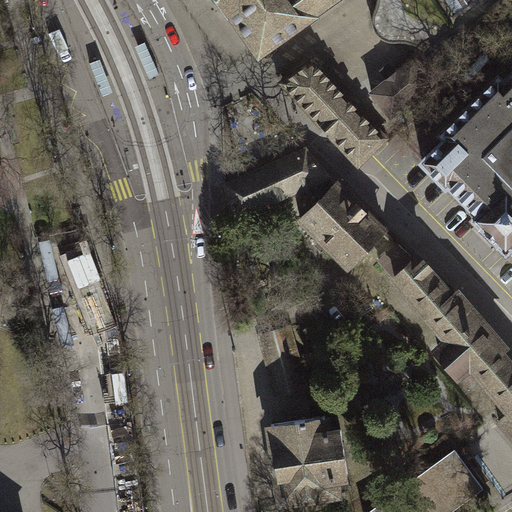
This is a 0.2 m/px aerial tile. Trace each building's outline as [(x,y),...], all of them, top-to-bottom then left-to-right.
[(217,0),(221,5),(220,6),(222,9),(223,8),(226,8),(228,12),(230,11),(258,51),(261,52),(312,15),(312,13),(331,0),(217,0)] [(444,0),(455,15),(453,16),(455,18),(481,0),(444,0)] [(432,84),(412,60),(372,92),(391,116),(432,84)] [(385,138),(313,61),(282,83),(358,163),(385,138)] [(511,73),(504,81),(499,75),(441,132),(446,137),(422,160),(446,184),(449,182),(478,212),(473,216),(506,250),(511,246),(511,73)] [(306,148),(225,184),(233,218),(330,176),(321,167),(306,148)] [(385,230),(337,182),(301,219),(349,266),(385,230)] [(395,280),(416,260),(399,243),(380,261),(395,280)] [(499,421),(511,435),(511,366),(501,354),(507,349),(457,291),(452,295),(417,259),(416,260),(395,280),(434,321),(450,339),(438,349),(470,386),(480,377),(510,412),(499,421)] [(290,327),(259,335),(276,395),(306,387),(290,327)] [(283,499),(337,491),(335,475),(348,473),(341,429),(328,431),(326,416),(271,424),(283,499)] [(455,449),(368,511),(450,511),(483,488),(455,449)]
